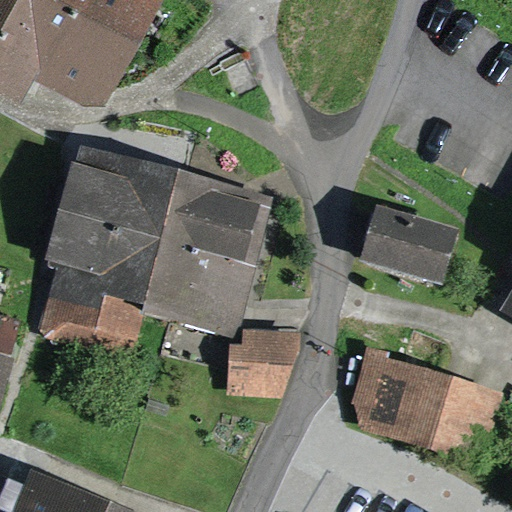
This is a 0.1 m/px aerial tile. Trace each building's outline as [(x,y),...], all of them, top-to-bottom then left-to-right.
[(125,27),(81,0),(0,0),(0,77),(10,83),(34,36),(55,47),(44,67),(87,90),(125,27)] [(81,0),(125,27),(141,0),(81,0)] [(50,330),(133,354),(140,311),(163,185),(97,167),(50,330)] [(219,335),(251,210),(163,185),(140,311),(219,335)] [(436,280),(450,236),(381,215),(368,260),(436,280)] [(0,317),(0,392),(19,323),(0,317)] [(234,352),(232,390),(282,394),(296,355),(297,342),(248,338),(247,353),(234,352)] [(366,423),(407,435),(423,386),(364,367),(356,394),(371,406),(366,423)] [(473,402),(423,386),(407,435),(457,450),(473,402)] [(0,478),(0,511),(13,511),(24,488),(0,478)] [(26,511),(73,511),(34,494),(26,511)]
